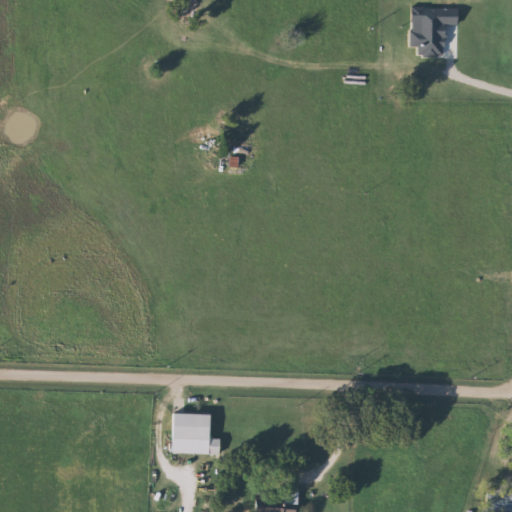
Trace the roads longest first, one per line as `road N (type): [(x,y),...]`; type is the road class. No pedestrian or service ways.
road 1 (residential): [(511,392),(0,377)]
road 2 (residential): [(394,511),(504,392)]
